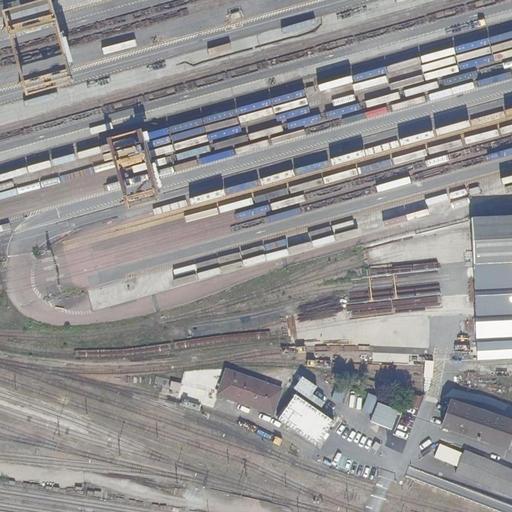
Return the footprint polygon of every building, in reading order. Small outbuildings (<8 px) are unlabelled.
[(511,215),(472,217),(476,310),(476,311),(478,359),(511,357),(511,215)] [(285,390),(228,369),(219,394),(276,415),(285,390)] [(302,376),(294,389),(321,408),(325,402),(312,393),(317,386),(302,376)] [(181,383),(172,381),(170,388),(179,391),(181,383)] [(349,388),(338,383),(332,398),(343,403),(349,388)] [(378,397),(368,393),(362,410),(371,414),(378,397)] [(337,422),(297,395),(280,420),(319,447),(337,422)] [(511,437),(511,420),(452,400),(444,426),(509,448),(511,437)] [(399,411),(378,403),(371,421),(392,430),(399,411)] [(434,458),(458,467),(464,453),(440,444),(434,458)] [(511,469),(465,450),(464,453),(458,467),(456,473),(511,496),(511,469)]
